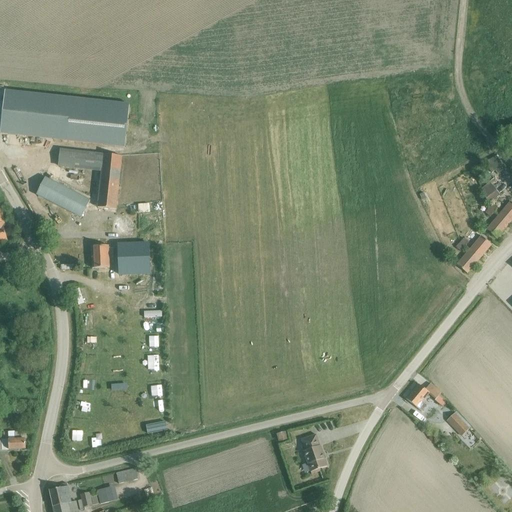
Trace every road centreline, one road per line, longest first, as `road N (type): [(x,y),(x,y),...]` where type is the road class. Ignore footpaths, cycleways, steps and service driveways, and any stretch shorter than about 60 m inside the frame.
road 1 (unclassified): [(44,470),(82,470),(385,398)]
road 2 (tertiary): [(44,470),(63,321),(41,246)]
road 3 (tertiary): [(385,398),(511,247)]
road 4 (tertiary): [(333,511),(385,398)]
